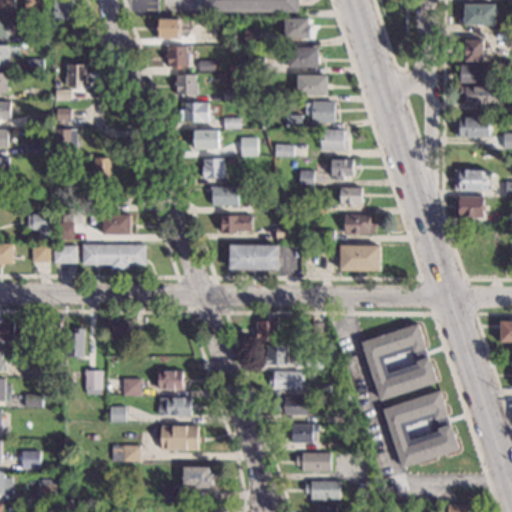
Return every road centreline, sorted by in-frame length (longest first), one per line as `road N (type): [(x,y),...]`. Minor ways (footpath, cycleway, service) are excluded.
road 1 (residential): [(266,504),(106,0)]
road 2 (secondary): [(511,494),(352,0)]
road 3 (residential): [(511,297),(0,295)]
road 4 (residential): [(421,211),(430,167),(425,0)]
